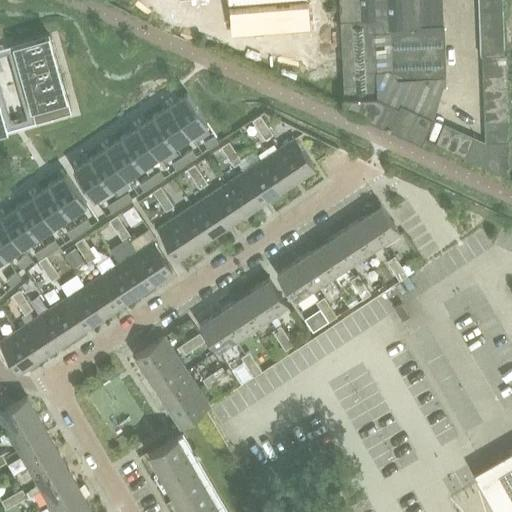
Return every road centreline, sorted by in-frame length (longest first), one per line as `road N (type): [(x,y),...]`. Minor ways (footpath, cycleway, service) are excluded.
road 1 (residential): [(54,381),(368,170),(439,207)]
road 2 (residential): [(129,511),(54,381)]
